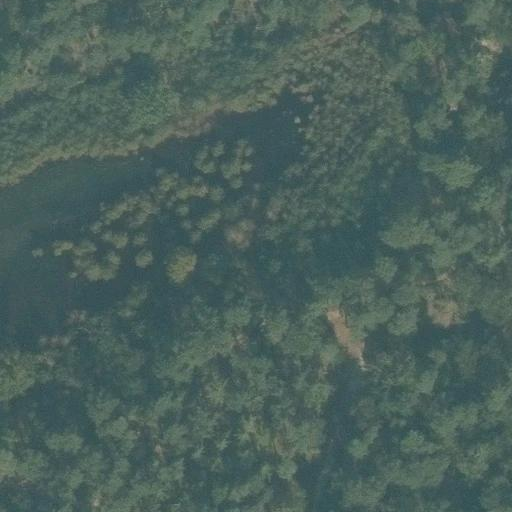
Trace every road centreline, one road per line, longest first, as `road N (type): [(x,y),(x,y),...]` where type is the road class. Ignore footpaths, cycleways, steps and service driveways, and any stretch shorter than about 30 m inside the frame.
road 1 (track): [(319,511),(350,390),(371,366),(511,339)]
road 2 (track): [(511,60),(401,0)]
